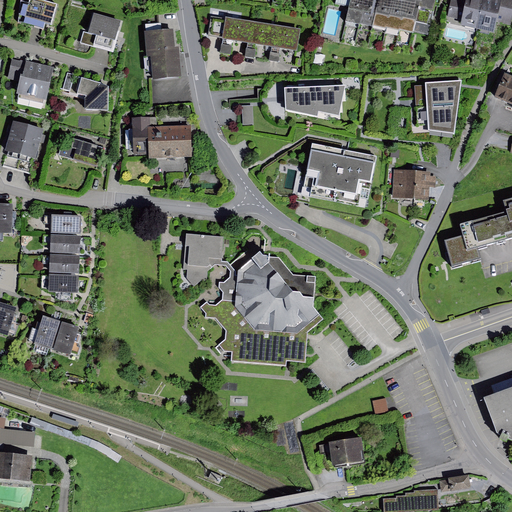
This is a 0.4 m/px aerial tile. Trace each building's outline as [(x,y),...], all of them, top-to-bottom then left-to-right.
[(365,0),(351,0),(346,23),(359,26),(360,24),(365,0)] [(365,0),(360,24),(372,27),(373,26),(378,0),(365,0)] [(378,0),(373,26),(386,29),(386,28),(392,0),(378,0)] [(392,0),(386,28),(399,31),(400,29),(406,0),(392,0)] [(417,0),(406,0),(400,29),(413,33),(414,31),(419,8),(421,1),(417,0)] [(420,0),(421,1),(419,8),(433,11),(435,0),(420,0)] [(462,20),(466,0),(451,0),(448,17),(462,20)] [(483,0),(466,0),(462,20),(461,26),(477,30),(483,0)] [(501,0),(483,0),(477,30),(494,34),(496,23),(501,0)] [(511,0),(501,0),(496,23),(511,26),(511,21),(511,0)] [(34,7),(22,3),(22,26),(46,33),(49,26),(56,27),(62,8),(36,1),(34,7)] [(433,11),(419,8),(414,31),(428,35),(433,11)] [(122,23),(94,16),(89,34),(83,32),(80,45),(113,54),(122,23)] [(250,23),(211,17),(207,38),(247,45),(250,23)] [(275,27),(250,23),(247,45),(271,49),(275,27)] [(161,25),(146,26),(147,34),(145,34),(147,60),(151,59),(153,83),(183,80),(180,48),(176,49),(174,31),(162,32),(161,25)] [(301,31),(275,27),(271,49),(297,53),(301,31)] [(232,48),(222,46),(220,55),(230,56),(232,48)] [(257,52),(247,50),(245,59),(255,61),(257,52)] [(280,56),(271,54),(269,63),(278,65),(280,56)] [(325,56),(316,54),(314,65),(323,67),(325,56)] [(25,62),(12,59),(7,80),(20,83),(25,62)] [(54,69),(25,62),(20,83),(17,96),(46,103),(54,69)] [(101,85),(68,74),(63,91),(87,99),(85,114),(109,113),(109,90),(101,85)] [(511,78),(505,76),(495,100),(511,106),(511,78)] [(461,82),(415,85),(416,107),(427,106),(429,131),(454,135),(461,82)] [(345,87),(284,88),(286,111),(318,117),(319,112),(339,116),(345,87)] [(253,125),(252,106),(242,107),(243,126),(253,125)] [(156,118),(132,119),(134,156),(149,156),(149,162),(192,160),(191,127),(157,129),(156,118)] [(29,127),(14,123),(13,127),(9,126),(7,134),(11,135),(3,167),(18,171),(29,127)] [(44,131),(29,127),(18,171),(33,174),(41,143),(44,144),(46,137),(43,136),(44,131)] [(76,152),(64,148),(61,159),(103,171),(109,150),(79,141),(76,152)] [(376,158),(312,145),(304,187),(312,189),(310,197),(358,207),(360,198),(368,200),(376,158)] [(392,150),(391,158),(399,159),(400,151),(392,150)] [(417,201),(419,173),(395,172),(393,199),(417,201)] [(436,175),(419,173),(417,201),(428,202),(430,189),(435,189),(436,175)] [(4,204),(0,203),(0,232),(13,233),(14,204),(4,204)] [(508,218),(493,222),(499,246),(511,242),(511,205),(505,207),(508,218)] [(82,216),(53,215),(52,233),(81,234),(82,225),(82,216)] [(468,241),(447,247),(455,275),(486,266),(482,250),(499,246),(493,222),(465,230),(468,241)] [(232,354),(231,363),(287,368),(288,363),(306,365),(307,336),(307,334),(323,320),(314,308),(317,278),(294,276),(278,258),(265,257),(266,241),(261,234),(252,234),(245,240),(185,234),(182,271),(186,272),(185,279),(193,288),(200,283),(207,283),(208,273),(214,268),(224,268),(229,273),(229,278),(223,283),(217,283),(218,290),(220,294),(221,300),(216,304),(210,305),(207,301),(199,308),(205,316),(205,320),(214,321),(225,333),(225,340),(218,346),(224,354),(232,354)] [(82,236),(52,235),(51,253),(81,254),(81,244),(82,236)] [(80,256),(51,255),(50,272),(80,273),(80,265),(80,256)] [(80,275),(50,274),(49,291),(80,292),(80,285),(80,275)] [(17,308),(0,302),(0,332),(9,335),(17,308)] [(61,321),(44,316),(36,344),(53,349),(61,321)] [(80,327),(63,322),(55,350),(71,355),(80,327)] [(511,379),(491,388),(495,398),(511,391),(511,379)] [(511,391),(495,398),(484,403),(498,439),(511,444),(511,391)] [(386,400),(373,403),(376,415),(389,412),(386,400)] [(92,440),(32,418),(30,423),(95,450),(118,464),(122,457),(100,443),(92,440)] [(0,444),(34,448),(35,433),(5,430),(0,429),(0,444)] [(361,442),(329,446),(333,469),(347,467),(362,465),(361,455),(363,454),(361,442)] [(0,454),(0,480),(10,481),(13,456),(0,454)] [(32,458),(13,456),(10,481),(30,484),(32,458)] [(211,473),(209,478),(217,482),(218,479),(221,480),(222,478),(211,473)] [(449,480),(440,482),(442,493),(451,491),(451,492),(471,489),(469,476),(449,479),(449,480)] [(406,494),(407,497),(397,497),(397,499),(384,500),(385,511),(405,511),(440,510),(439,497),(439,494),(439,492),(438,490),(415,491),(415,493),(406,494)]
